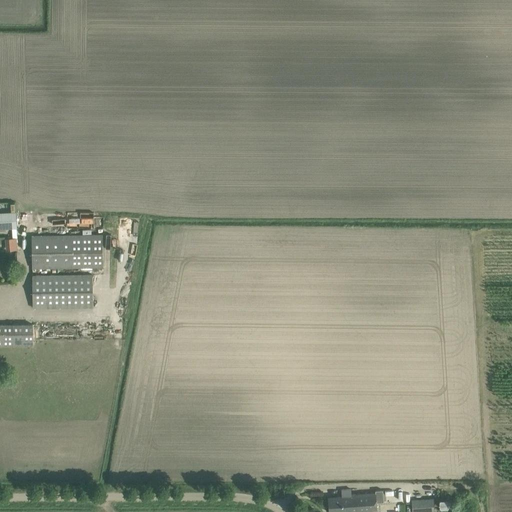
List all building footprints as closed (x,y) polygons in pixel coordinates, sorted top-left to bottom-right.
[(0,212),(0,228),(17,228),(16,211),(0,212)] [(32,235),(32,268),(103,267),(103,234),(32,235)] [(32,307),(93,307),(92,275),(32,276),(32,307)] [(0,323),(0,345),(33,346),(33,324),(0,323)] [(342,496),(328,497),(328,511),(333,511),(339,511),(377,509),(377,502),(384,501),(383,490),(376,491),(376,493),(375,493),(352,494),(351,489),(341,490),(342,496)] [(411,500),(412,511),(434,511),(434,498),(411,500)]
